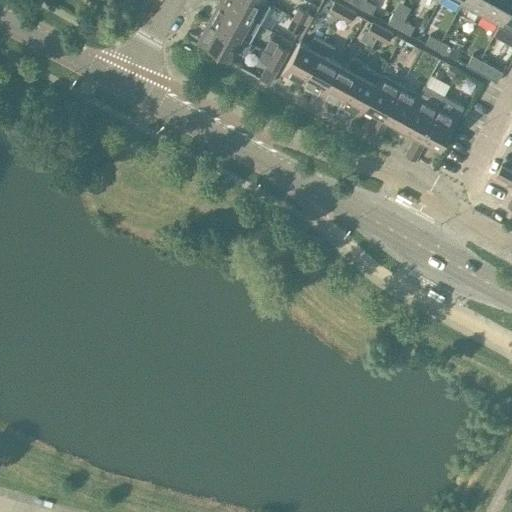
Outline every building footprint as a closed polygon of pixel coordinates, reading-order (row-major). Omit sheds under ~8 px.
[(220,0),(210,19),(241,36),(250,41),(260,22),(251,18),(220,0)] [(220,0),(251,18),(260,22),(261,21),(271,27),(281,9),(270,3),(264,0),(220,0)] [(340,15),(345,5),(335,0),(334,0),(329,9),(340,15)] [(369,0),(364,0),(361,6),(372,12),(377,4),(369,0)] [(462,0),(462,2),(481,13),(487,0),(462,0)] [(511,0),(487,0),(481,13),(500,23),(511,0)] [(511,0),(500,23),(494,34),(511,43),(511,0)] [(355,11),(345,5),(340,15),(350,21),(355,11)] [(294,16),(304,22),(309,11),(300,6),(294,16)] [(388,21),(400,27),(404,19),(393,13),(388,21)] [(288,26),(298,32),(304,22),(294,16),(288,26)] [(250,42),(241,36),(210,19),(199,39),(230,56),(236,46),(245,51),(250,42)] [(415,25),(404,19),(400,27),(411,33),(415,25)] [(367,30),(378,36),(383,26),(373,20),(367,30)] [(393,32),(383,26),(378,36),(388,41),(393,32)] [(426,41),(437,47),(441,39),(430,33),(426,41)] [(300,40),(283,71),(303,82),(326,40),(315,34),(310,45),(300,40)] [(452,46),(441,39),(437,47),(448,54),(452,46)] [(303,82),(322,92),(339,61),(330,56),(336,46),(326,40),(303,82)] [(273,54),(283,59),(288,49),(278,44),(273,54)] [(475,68),(481,57),(473,53),(467,64),(475,68)] [(267,64),(277,69),(283,59),(273,54),(267,64)] [(339,61),(322,92),(341,103),(362,64),(364,61),(353,55),(347,65),(339,61)] [(481,57),(475,68),(498,81),(504,70),(481,57)] [(361,114),(365,105),(364,105),(377,82),(377,81),(381,74),(362,64),(341,103),(361,114)] [(452,64),(447,73),(454,77),(459,68),(452,64)] [(381,74),(377,81),(377,82),(364,105),(365,105),(379,113),(373,122),(383,128),(389,118),(384,115),(401,84),(381,73),(381,74)] [(426,83),(420,94),(403,126),(417,133),(411,143),(421,148),(426,139),(422,136),(445,94),(426,83)] [(389,118),(403,126),(420,94),(401,84),(384,115),(389,118)] [(426,139),(441,147),(459,115),(464,105),(445,94),(422,136),(426,139)] [(383,128),(373,122),(368,132),(377,138),(383,128)] [(421,148),(411,143),(406,153),(415,159),(421,148)] [(496,174),(507,180),(511,182),(511,169),(502,164),(496,174)]
